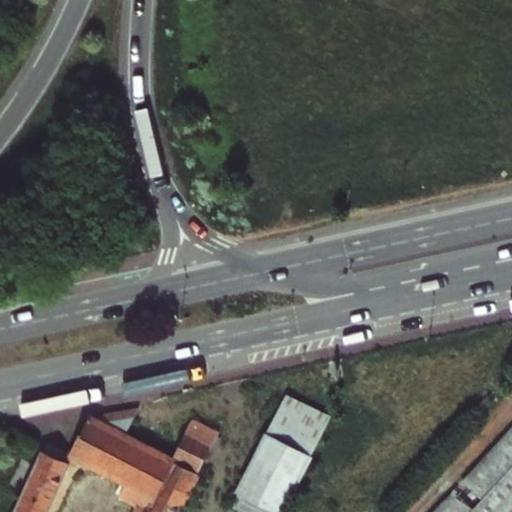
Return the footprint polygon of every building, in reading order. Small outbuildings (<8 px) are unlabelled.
[(280,511),(328,419),(285,399),(238,493),(276,511),(280,511)] [(137,408),(102,413),(98,421),(91,418),(86,419),(69,453),(126,483),(119,496),(136,505),(147,510),(145,511),(176,511),(216,434),(190,420),(170,459),(123,435),(137,408)] [(511,431),(434,511),(470,511),(511,468),(511,431)] [(58,448),(45,443),(13,511),(47,511),(69,463),(54,456),(58,448)] [(511,468),(470,511),(507,511),(511,507),(511,468)] [(276,511),(238,493),(229,511),(231,511),(318,511),(290,498),(283,511),(276,511)]
